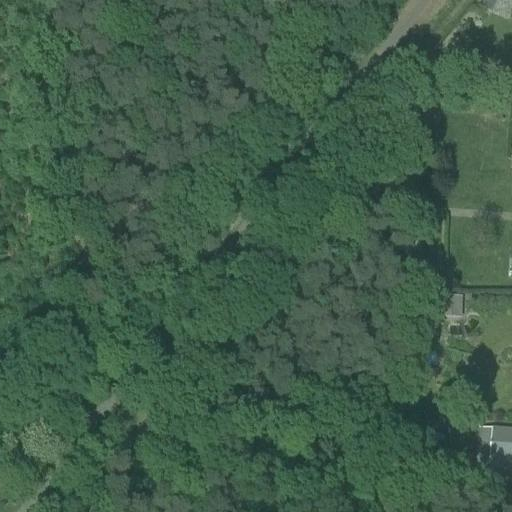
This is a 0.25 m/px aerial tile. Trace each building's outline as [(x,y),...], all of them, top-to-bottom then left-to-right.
[(485,1),(481,10),(490,14),(494,5),(485,1)] [(423,168),(424,147),(411,146),(410,167),(423,168)] [(442,298),(441,321),(462,321),(462,298),(442,298)] [(425,380),(428,322),(412,321),(409,380),(425,380)] [(511,476),(511,433),(479,431),(476,460),(474,473),(511,476)]
